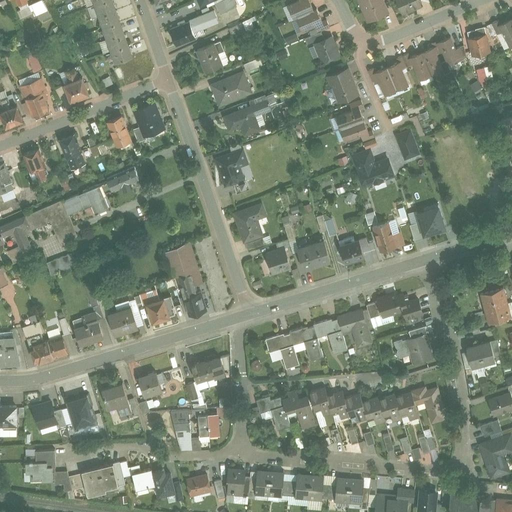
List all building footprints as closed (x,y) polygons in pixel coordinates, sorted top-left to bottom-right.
[(9,8),(5,0),(3,0),(0,1),(5,10),(9,8)] [(43,0),(40,0),(31,4),(36,14),(48,9),(43,0)] [(112,0),(106,0),(96,4),(100,15),(116,10),(112,0)] [(232,0),(222,0),(215,3),(221,14),(236,7),(232,0)] [(297,0),(288,4),(294,18),(299,16),(314,9),(310,0),(297,0)] [(362,0),(367,9),(364,10),(369,21),(388,12),(383,0),(382,0),(362,0)] [(397,0),(399,3),(398,5),(401,11),(402,11),(403,12),(422,4),(419,0),(397,0)] [(18,2),(13,5),(16,12),(22,10),(19,5),(18,2)] [(314,9),(299,16),(305,30),(316,25),(323,22),(323,20),(317,8),(314,9)] [(116,10),(100,15),(104,27),(120,21),(116,10)] [(215,10),(198,17),(199,18),(192,21),(194,24),(192,25),(194,31),(209,25),(208,22),(218,18),(215,10)] [(229,27),(234,39),(247,34),(247,32),(256,28),(253,18),(229,27)] [(511,46),(511,20),(511,18),(501,23),(499,24),(503,31),(511,47),(511,46)] [(327,19),(323,20),(323,22),(316,25),(319,32),(322,30),(330,27),(327,19)] [(499,19),(492,23),(497,32),(497,34),(503,31),(499,24),(501,23),(499,19)] [(120,21),(104,27),(108,38),(124,33),(120,21)] [(190,21),(172,29),(178,44),(196,37),(194,31),(192,25),(190,21)] [(497,32),(492,23),(487,25),(492,34),(497,32)] [(486,33),(477,36),(476,29),(468,31),(473,56),(490,52),(486,33)] [(319,32),(305,37),(308,44),(324,37),(322,30),(319,32)] [(294,32),(283,37),(285,42),(296,38),(294,32)] [(124,33),(108,38),(112,50),(128,44),(124,33)] [(332,36),(315,43),(323,61),(339,54),(337,48),(338,48),(335,42),(334,42),(332,36)] [(451,36),(439,41),(443,51),(448,62),(460,57),(456,48),(451,36)] [(438,40),(432,42),(434,46),(437,53),(443,51),(439,41),(438,40)] [(214,43),(198,49),(207,71),(223,65),(214,43)] [(128,44),(112,50),(116,62),(132,56),(128,44)] [(467,56),(464,44),(456,48),(460,57),(460,59),(467,56)] [(437,53),(434,46),(422,51),(432,73),(444,68),(437,53)] [(283,48),(276,50),(278,58),(285,56),(283,48)] [(432,73),(422,51),(411,56),(410,56),(413,63),(420,78),(432,73)] [(411,56),(409,52),(403,55),(408,66),(413,63),(410,56),(411,56)] [(403,55),(397,57),(399,61),(402,68),(408,66),(403,55)] [(399,61),(387,66),(397,88),(409,83),(402,68),(399,61)] [(488,85),(485,79),(492,77),(487,64),(474,68),(481,88),(488,85)] [(376,71),(375,71),(379,79),(385,93),(397,88),(387,66),(376,71)] [(374,67),(368,70),(373,81),(379,79),(375,71),(376,71),(374,67)] [(74,68),(65,72),(69,83),(78,79),(74,68)] [(348,68),(329,76),(332,83),(351,75),(348,68)] [(244,71),(212,84),(220,104),(251,91),(244,71)] [(332,83),(339,100),(339,101),(358,93),(357,93),(351,76),(351,75),(332,83)] [(69,83),(65,84),(71,101),(89,94),(82,78),(78,79),(69,83)] [(41,79),(22,86),(34,116),(50,109),(45,99),(47,98),(45,93),(46,93),(41,79)] [(472,91),(480,87),(477,79),(468,83),(472,91)] [(266,94),(254,98),(257,105),(260,103),(263,109),(270,106),(266,94)] [(9,97),(2,100),(5,108),(12,106),(9,97)] [(361,99),(350,103),(352,110),(360,107),(364,106),(361,99)] [(155,102),(135,110),(142,126),(146,136),(147,136),(165,129),(155,102)] [(5,108),(0,110),(7,126),(24,119),(18,103),(12,106),(5,108)] [(251,106),(225,116),(229,126),(241,121),(246,134),(259,129),(251,106)] [(352,110),(336,116),(338,116),(342,127),(340,128),(364,119),(360,107),(352,110)] [(122,115),(109,121),(115,137),(129,132),(122,115)] [(511,115),(501,119),(506,132),(511,130),(511,115)] [(364,119),(340,128),(342,128),(346,139),(344,140),(345,140),(361,134),(368,132),(368,131),(364,119)] [(142,126),(134,129),(139,142),(148,138),(147,136),(146,136),(142,126)] [(410,128),(396,133),(405,158),(419,153),(410,128)] [(368,132),(361,134),(363,141),(375,137),(372,130),(368,131),(368,132)] [(129,132),(115,137),(118,145),(131,140),(129,132)] [(75,133),(60,139),(67,157),(81,151),(82,151),(75,133)] [(95,136),(87,139),(91,147),(92,146),(96,155),(102,153),(98,143),(95,136)] [(115,137),(98,143),(102,153),(102,154),(109,152),(108,149),(118,145),(115,137)] [(376,138),(364,143),(366,148),(378,144),(376,138)] [(39,148),(24,154),(31,171),(42,167),(46,166),(39,148)] [(243,149),(217,158),(226,184),(234,182),(233,181),(244,177),(240,165),(248,162),(243,149)] [(371,150),(354,156),(364,186),(396,175),(389,155),(374,161),(371,150)] [(81,151),(68,157),(72,167),(78,165),(78,166),(80,165),(79,165),(85,162),(81,151)] [(16,166),(22,164),(17,152),(11,154),(16,166)] [(3,162),(0,163),(0,181),(4,180),(5,184),(12,181),(6,167),(5,167),(3,162)] [(135,165),(107,177),(108,180),(102,182),(102,183),(102,182),(99,183),(103,192),(112,189),(113,190),(122,185),(124,190),(133,186),(131,182),(140,178),(135,165)] [(47,178),(42,167),(35,170),(39,181),(47,178)] [(47,178),(39,181),(42,188),(49,185),(49,183),(54,182),(54,183),(58,181),(55,174),(47,178)] [(70,175),(61,177),(62,185),(71,184),(70,175)] [(244,177),(233,181),(234,182),(237,192),(250,188),(246,177),(244,177)] [(103,192),(99,183),(86,189),(92,203),(96,212),(97,213),(100,211),(99,210),(109,206),(103,192)] [(78,188),(62,195),(63,199),(69,213),(92,203),(86,189),(79,192),(78,188)] [(69,213),(63,199),(46,206),(52,221),(60,242),(78,235),(69,213)] [(262,203),(236,213),(245,240),(262,234),(257,217),(266,214),(262,203)] [(440,204),(419,211),(422,220),(426,233),(447,226),(440,204)] [(46,206),(0,225),(0,243),(5,241),(3,236),(4,236),(3,235),(14,231),(22,251),(23,252),(31,248),(32,248),(26,232),(52,221),(46,206)] [(375,211),(365,213),(368,223),(378,221),(375,211)] [(323,214),(317,216),(321,231),(328,229),(323,214)] [(426,233),(422,220),(410,223),(415,240),(427,237),(426,233)] [(390,224),(381,226),(381,223),(374,225),(382,251),(397,246),(393,233),(392,229),(391,229),(390,224)] [(296,239),(291,224),(285,226),(289,238),(290,241),(296,239)] [(403,244),(399,232),(393,233),(397,246),(403,244)] [(263,237),(246,243),(249,250),(266,245),(263,237)] [(289,238),(276,242),(278,249),(285,247),(291,245),(290,241),(289,238)] [(359,239),(340,244),(346,262),(365,256),(359,239)] [(190,240),(165,251),(168,261),(169,263),(172,273),(172,274),(173,274),(173,277),(178,275),(185,296),(197,292),(195,285),(203,282),(190,240)] [(325,241),(319,243),(318,241),(311,243),(318,264),(331,260),(325,241)] [(311,243),(305,245),(305,247),(299,249),(304,268),(318,264),(311,243)] [(278,249),(267,252),(273,272),(291,267),(285,247),(278,249)] [(31,248),(23,252),(22,251),(19,252),(22,259),(34,254),(31,248)] [(74,252),(49,261),(53,273),(78,265),(74,252)] [(1,268),(0,268),(0,287),(9,283),(1,268)] [(504,287),(481,293),(488,322),(511,316),(504,287)] [(185,296),(190,314),(206,309),(201,291),(197,292),(185,296)] [(419,298),(409,301),(408,298),(405,299),(403,294),(398,296),(397,292),(397,293),(402,310),(404,309),(407,317),(423,312),(419,298)] [(110,311),(104,293),(97,296),(100,304),(104,317),(110,315),(109,312),(110,312),(110,311)] [(397,293),(379,298),(379,300),(383,313),(390,311),(390,313),(402,310),(397,293)] [(172,295),(160,298),(159,296),(147,299),(148,302),(147,302),(153,321),(170,316),(170,314),(175,313),(173,306),(175,305),(172,295)] [(131,305),(110,311),(110,312),(109,312),(110,315),(115,332),(138,325),(130,300),(129,300),(131,305)] [(379,300),(367,304),(368,309),(371,317),(383,313),(379,300)] [(100,304),(93,306),(95,312),(96,312),(98,319),(104,317),(100,304)] [(368,309),(363,310),(366,320),(371,318),(371,317),(368,309)] [(363,310),(352,314),(351,312),(338,316),(339,318),(342,329),(355,325),(356,328),(354,329),(359,345),(372,341),(366,320),(363,310)] [(95,312),(83,316),(83,317),(86,316),(88,323),(76,327),(81,343),(94,339),(94,338),(97,337),(98,338),(104,336),(98,319),(96,312),(95,312)] [(71,332),(66,317),(59,319),(64,334),(71,332)] [(339,318),(328,321),(327,319),(314,323),(315,325),(318,336),(331,332),(332,335),(330,336),(335,352),(348,348),(342,329),(339,318)] [(44,332),(40,320),(23,326),(26,335),(30,346),(34,344),(35,347),(31,348),(35,361),(39,359),(40,362),(54,357),(48,339),(45,340),(42,332),(44,332)] [(303,327),(290,331),(291,333),(294,343),(307,339),(308,343),(306,343),(311,359),(324,355),(318,336),(315,325),(304,329),(303,327)] [(425,325),(410,330),(412,337),(407,338),(403,340),(402,338),(395,341),(396,345),(399,349),(400,348),(401,347),(404,347),(405,352),(412,350),(415,359),(412,360),(413,363),(434,356),(425,325)] [(291,333),(280,336),(279,334),(266,338),(270,351),(283,347),(284,350),(282,350),(287,366),(300,363),(294,343),(291,333)] [(63,334),(48,339),(54,357),(69,352),(63,334)] [(20,362),(15,338),(5,338),(4,338),(6,362),(6,363),(20,362)] [(502,358),(498,338),(490,340),(495,360),(502,358)] [(490,340),(479,343),(484,363),(495,360),(490,340)] [(479,343),(467,346),(472,366),(484,363),(479,343)] [(211,359),(200,362),(200,361),(192,364),(200,387),(209,384),(207,377),(215,375),(215,376),(226,373),(221,357),(211,360),(211,359)] [(157,371),(139,376),(145,395),(162,389),(157,371)] [(123,381),(102,388),(107,405),(117,402),(122,418),(133,415),(132,411),(128,398),(123,381)] [(193,381),(187,383),(192,397),(198,395),(193,381)] [(325,387),(318,389),(317,388),(310,391),(318,417),(333,411),(332,411),(327,394),(328,393),(325,386),(325,387)] [(437,387),(426,390),(425,386),(412,390),(412,391),(416,403),(427,399),(433,420),(446,416),(437,387)] [(343,390),(335,392),(334,392),(328,393),(327,394),(332,411),(333,411),(339,409),(342,418),(351,415),(350,413),(345,396),(343,389),(342,389),(343,390)] [(91,390),(62,398),(71,430),(100,422),(91,390)] [(360,393),(353,395),(352,394),(345,396),(350,413),(356,411),(359,420),(368,418),(368,417),(362,400),(363,400),(360,391),(359,392),(360,393)] [(412,391),(404,394),(403,393),(396,395),(403,417),(404,421),(420,416),(416,403),(412,391)] [(395,394),(387,396),(386,395),(379,398),(384,414),(391,412),(393,420),(403,417),(396,395),(395,392),(394,393),(395,394)] [(511,396),(511,392),(491,399),(496,414),(511,408),(511,396)] [(282,395),(271,399),(270,395),(257,399),(259,405),(261,411),(272,408),(278,428),(291,424),(287,410),(283,399),(282,395)] [(296,395),(283,399),(287,410),(302,406),(303,409),(299,410),(303,426),(317,422),(308,395),(297,399),(296,395)] [(378,397),(371,399),(369,398),(363,400),(362,400),(368,417),(374,415),(377,423),(386,420),(384,414),(379,398),(378,395),(378,396),(378,397)] [(138,409),(134,396),(128,398),(132,411),(138,409)] [(150,411),(148,399),(140,401),(143,413),(150,411)] [(51,400),(34,405),(40,426),(57,422),(58,421),(54,410),(51,400)] [(16,405),(0,405),(0,425),(3,426),(3,429),(17,429),(16,405)] [(259,405),(253,407),(257,418),(263,417),(261,411),(259,405)] [(66,422),(62,408),(54,410),(58,421),(57,422),(58,428),(67,425),(66,422)] [(183,409),(171,410),(174,423),(184,422),(183,409)] [(218,412),(208,413),(210,433),(219,432),(219,424),(221,424),(222,423),(223,423),(223,421),(223,420),(222,419),(221,419),(220,419),(218,419),(218,412)] [(208,413),(199,414),(199,420),(197,421),(196,421),(195,422),(195,423),(195,424),(196,425),(196,426),(197,426),(198,426),(200,426),(200,434),(210,433),(208,413)] [(493,420),(481,424),(485,436),(501,430),(502,430),(502,429),(496,431),(493,420)] [(301,435),(297,422),(291,424),(295,437),(301,435)] [(511,426),(502,430),(501,430),(503,436),(511,433),(511,436),(511,426)] [(338,427),(331,429),(335,442),(342,440),(338,427)] [(355,428),(348,430),(352,444),(359,442),(355,428)] [(375,443),(372,430),(364,433),(368,445),(375,443)] [(503,436),(481,443),(492,476),(507,471),(502,455),(511,451),(511,436),(511,433),(503,436)] [(390,434),(384,436),(388,451),(395,449),(390,434)] [(408,435),(401,438),(405,453),(413,451),(408,435)] [(426,435),(419,437),(424,453),(430,451),(430,449),(426,438),(426,435)] [(436,448),(432,436),(426,438),(430,449),(436,448)] [(55,448),(36,449),(36,453),(27,454),(27,462),(30,461),(30,471),(33,471),(33,477),(42,477),(42,480),(55,479),(56,479),(56,470),(56,466),(56,465),(55,448)] [(130,474),(127,460),(120,461),(124,476),(130,474)] [(120,461),(114,462),(119,485),(126,483),(124,476),(120,461)] [(114,462),(101,466),(106,488),(119,485),(114,462)] [(152,467),(141,470),(140,463),(136,464),(136,465),(132,466),(132,465),(131,466),(136,489),(137,488),(137,486),(148,484),(148,486),(156,484),(153,471),(152,467)] [(101,466),(82,470),(82,472),(86,485),(87,492),(106,488),(101,466)] [(166,473),(165,469),(164,469),(163,468),(153,471),(156,484),(159,494),(167,492),(168,495),(175,493),(175,491),(173,482),(171,472),(166,473)] [(245,470),(229,468),(228,478),(231,479),(230,488),(233,489),(232,493),(243,494),(245,475),(245,470)] [(68,470),(56,470),(56,479),(55,479),(55,483),(64,483),(71,482),(68,470)] [(271,472),(257,471),(257,476),(256,491),(269,493),(271,472)] [(82,472),(69,475),(71,482),(72,489),(86,485),(82,472)] [(284,473),(271,472),(269,493),(282,494),(284,479),(284,473)] [(208,473),(188,478),(191,493),(211,488),(208,473)] [(311,476),(297,474),(297,480),(295,495),(309,496),(311,476)] [(324,477),(311,476),(309,496),(322,497),(324,482),(324,477)] [(221,478),(214,480),(219,498),(226,496),(221,478)] [(351,479),(337,478),(337,483),(335,499),(349,500),(351,479)] [(290,479),(284,479),(282,494),(289,494),(290,479)] [(364,480),(351,479),(349,500),(362,501),(364,486),(364,480)] [(184,498),(180,481),(173,482),(175,491),(175,493),(177,500),(184,498)] [(71,482),(64,483),(65,491),(72,489),(71,482)] [(415,489),(398,487),(397,496),(397,500),(408,501),(414,502),(415,489)] [(432,511),(438,511),(438,503),(439,489),(421,488),(420,510),(432,511)] [(467,494),(451,493),(450,506),(448,506),(448,509),(450,509),(449,511),(477,511),(478,511),(480,511),(485,511),(487,498),(469,496),(468,495),(467,494)] [(397,496),(377,494),(375,511),(406,511),(408,501),(397,500),(397,496)] [(493,511),(495,499),(487,498),(485,511),(493,511)] [(511,511),(511,501),(510,501),(509,500),(503,499),(501,511),(511,511)] [(432,511),(441,511),(442,503),(438,503),(438,511),(432,511)]
